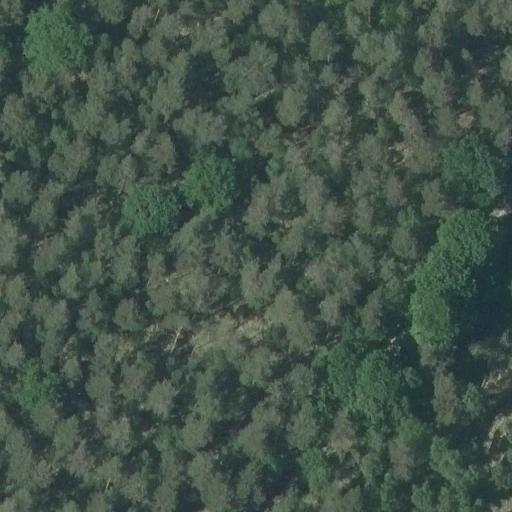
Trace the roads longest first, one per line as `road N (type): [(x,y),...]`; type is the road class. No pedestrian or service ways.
road 1 (track): [(404,342),(272,227),(75,103),(43,58),(64,0)]
road 2 (track): [(511,203),(383,370),(288,511)]
